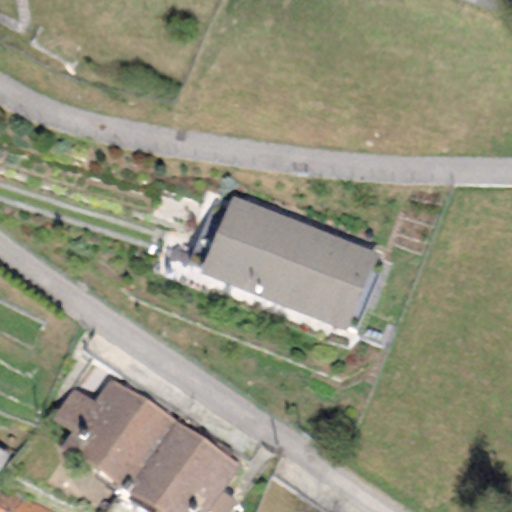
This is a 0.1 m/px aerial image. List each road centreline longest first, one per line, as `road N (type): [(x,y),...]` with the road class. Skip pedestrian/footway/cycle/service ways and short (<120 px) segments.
road 1 (residential): [(0,99),(144,140),(511,175)]
road 2 (residential): [(383,511),(0,239)]
